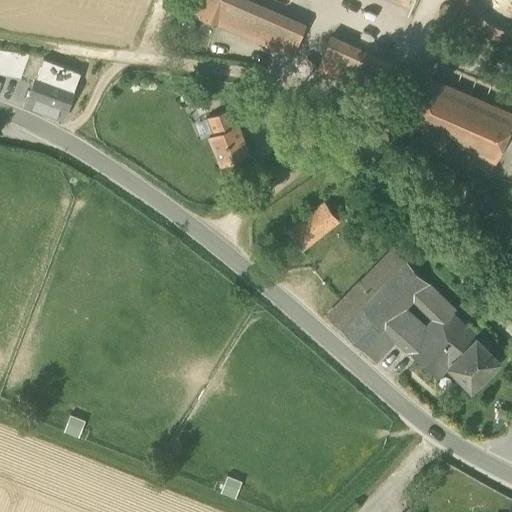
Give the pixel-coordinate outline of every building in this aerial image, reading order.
[(188,0),(185,8),(291,54),(302,30),(232,0),(188,0)] [(473,0),(454,0),(456,12),(465,28),(483,44),(506,50),(511,49),(511,30),(511,31),(501,30),(487,23),(478,13),(473,0)] [(317,65),(379,91),(392,62),(330,35),(317,65)] [(0,75),(20,79),(21,76),(28,56),(0,51),(0,75)] [(79,72),(43,59),(44,58),(28,56),(21,76),(27,78),(35,81),(26,106),(62,119),(79,72)] [(411,124),(495,160),(511,119),(511,112),(431,77),(411,124)] [(214,118),(220,133),(236,126),(230,111),(214,118)] [(386,131),(400,137),(407,122),(393,116),(386,131)] [(207,121),(213,136),(220,133),(214,118),(207,121)] [(201,141),(210,137),(213,136),(207,121),(206,119),(194,124),(201,141)] [(248,153),(236,126),(220,133),(213,136),(210,137),(221,164),(248,153)] [(287,233),(302,252),(339,222),(324,204),(287,233)] [(392,250),(359,284),(372,297),(405,262),(392,250)] [(349,297),(385,330),(416,297),(445,323),(452,315),(456,311),(405,262),(372,297),(359,284),(348,296),(349,297)] [(376,366),(398,343),(385,330),(349,297),(327,321),(376,366)] [(398,343),(409,353),(429,327),(435,333),(445,323),(416,297),(385,330),(398,343)] [(445,323),(435,333),(459,357),(476,340),(452,315),(445,323)] [(449,367),(459,357),(435,333),(429,327),(409,353),(437,380),(449,368),(449,367)] [(449,368),(470,390),(495,366),(498,363),(476,340),(459,357),(449,367),(449,368)] [(85,420),(70,414),(63,432),(78,438),(85,420)] [(242,481),(226,475),(219,493),(235,499),(242,481)]
